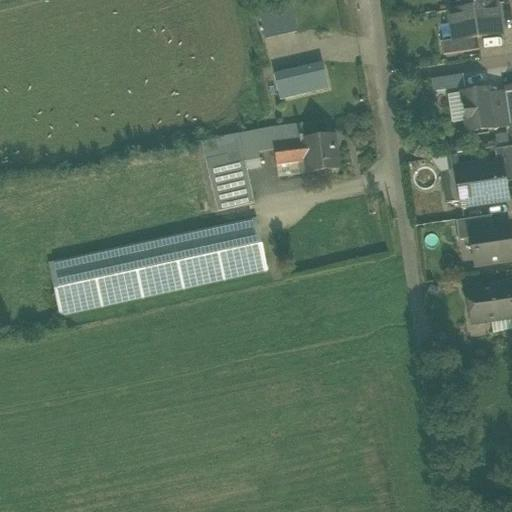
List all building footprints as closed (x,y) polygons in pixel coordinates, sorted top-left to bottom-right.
[(455,0),(457,10),(496,5),(495,0),(455,0)] [(259,10),(266,40),(297,32),(291,3),(259,10)] [(501,35),(496,5),(457,10),(449,11),(453,41),(453,42),(477,39),(501,35)] [(441,43),(443,56),(479,51),(477,39),(453,42),(453,41),(441,43)] [(274,76),(280,101),(328,90),(323,65),(274,76)] [(442,80),(444,90),(464,87),(462,77),(442,80)] [(466,123),(468,134),(494,130),(491,114),(488,95),(488,89),(461,93),(466,123)] [(507,111),(504,92),(488,95),(491,114),(507,111)] [(466,123),(461,93),(447,95),(451,125),(466,123)] [(491,114),(494,130),(510,128),(510,126),(508,113),(507,111),(491,114)] [(274,151),(276,166),(305,163),(302,139),(304,139),(303,125),(272,129),(274,151)] [(205,162),(206,162),(242,154),(246,170),(261,168),(258,153),(274,151),(272,129),(223,138),(202,144),(205,162)] [(334,135),(304,139),(302,139),(305,163),(307,175),(339,171),(334,135)] [(501,162),(504,182),(511,180),(511,148),(495,151),(497,163),(501,162)] [(254,209),(246,170),(242,154),(206,162),(218,217),(254,209)] [(460,202),(461,208),(507,201),(504,182),(501,162),(497,163),(481,165),(482,168),(456,172),(460,202)] [(307,175),(305,163),(276,166),(278,178),(307,175)] [(446,204),(460,202),(456,172),(442,174),(446,204)] [(455,222),(458,242),(471,240),(470,232),(492,228),(491,216),(455,222)] [(49,264),(60,318),(267,273),(256,219),(49,264)] [(471,240),(475,267),(511,261),(511,242),(510,226),(492,228),(470,232),(471,240)] [(511,285),(467,293),(472,324),(491,321),(511,318),(511,285)] [(492,334),(511,329),(511,318),(491,321),(492,334)]
